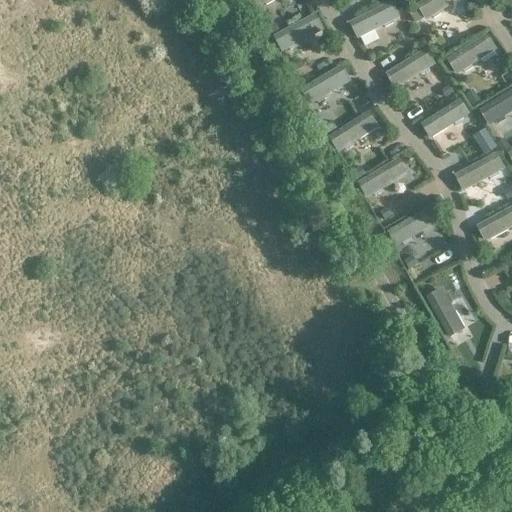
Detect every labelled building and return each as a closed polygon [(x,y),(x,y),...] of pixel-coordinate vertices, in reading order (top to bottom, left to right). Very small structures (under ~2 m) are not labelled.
[(400,0),(391,0),(397,11),(404,7),(400,0)] [(438,10),(452,0),(425,0),(417,6),(425,18),(431,15),(433,18),(440,13),(438,10)] [(391,19),(397,16),(390,3),(350,23),(357,36),(383,23),(385,27),(393,23),(391,19)] [(408,12),(414,21),(423,15),(417,6),(408,12)] [(296,42),(321,29),(314,16),(275,37),(282,50),(288,46),(290,50),(298,46),(296,42)] [(263,29),(267,37),(278,31),(274,23),(263,29)] [(469,64),(493,48),(485,36),(448,60),(456,72),(462,69),(464,72),(472,68),(469,64)] [(426,67),(432,63),(424,51),(387,74),(395,87),(419,71),(421,75),(429,70),(426,67)] [(303,67),(299,58),(288,64),(292,72),(303,67)] [(323,94),(348,80),(340,67),(302,90),(309,102),(315,99),(317,103),(325,98),(323,94)] [(455,92),(450,84),(439,91),(444,99),(455,92)] [(480,101),(473,90),(465,95),(472,106),(480,101)] [(502,115),(511,108),(511,90),(480,111),(488,123),(494,120),(496,123),(504,119),(502,115)] [(461,117),(467,113),(459,101),(422,125),(430,137),(454,122),(456,126),(464,121),(461,117)] [(351,141),(375,126),(367,114),(330,138),(338,150),(344,146),(346,150),(353,145),(351,141)] [(336,128),(332,121),(323,126),(327,133),(336,128)] [(490,139),(483,129),(475,135),(482,145),(490,139)] [(504,138),(496,143),(502,153),(510,148),(504,138)] [(496,171),(502,168),(495,155),(456,176),(463,189),(488,175),(490,179),(498,175),(496,171)] [(380,188),(405,173),(397,160),(359,183),(366,196),(372,192),(375,196),(382,191),(380,188)] [(351,171),(356,180),(365,174),(360,166),(351,171)] [(511,186),(503,191),(508,200),(511,197),(511,186)] [(511,207),(478,227),(485,240),(510,226),(511,230),(511,229),(511,207)] [(392,215),(387,208),(379,212),(384,220),(392,215)] [(409,237),(434,222),(426,210),(388,232),(396,245),(402,241),(404,245),(412,241),(409,237)] [(417,264),(412,255),(403,260),(409,270),(417,264)] [(447,294),(443,296),(440,290),(428,297),(449,336),(462,329),(448,304),(451,302),(447,294)] [(488,383),(479,381),(475,393),(485,395),(488,383)]
